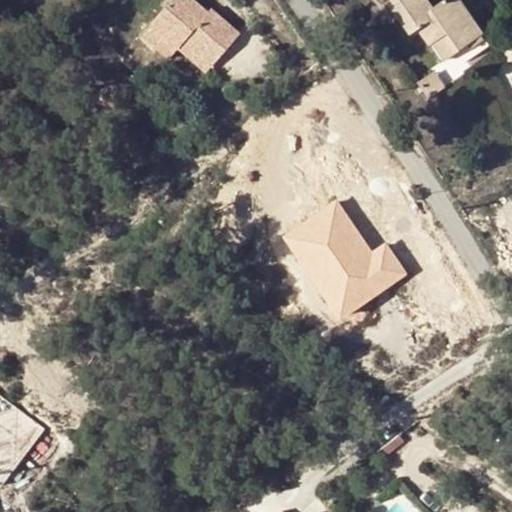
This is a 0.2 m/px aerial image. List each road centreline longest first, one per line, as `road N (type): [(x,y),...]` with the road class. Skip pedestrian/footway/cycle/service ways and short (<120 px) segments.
road 1 (residential): [(294,0),(367,85),(511,334)]
road 2 (unknown): [(511,488),(446,441),(431,441),(417,455),(418,474),(451,501)]
